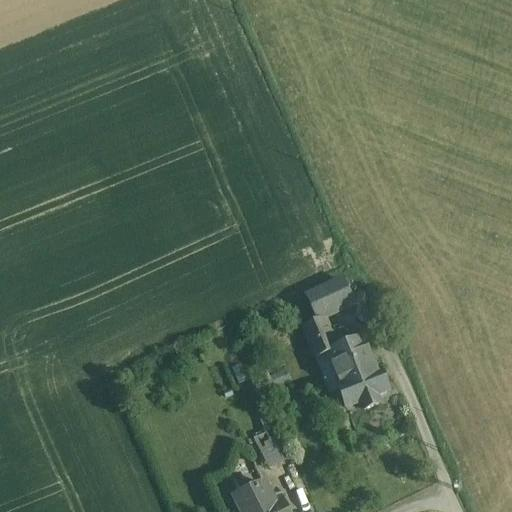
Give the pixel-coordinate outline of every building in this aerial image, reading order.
[(318,323),(323,320),(324,321),(353,308),(341,282),(306,299),(318,323)] [(328,357),(330,361),(339,358),(324,321),(323,320),(318,323),(302,331),(315,362),(328,357)] [(339,358),(330,361),(341,391),(339,392),(339,393),(346,411),(361,405),(364,413),(378,407),(375,400),(388,395),(380,375),(376,376),(365,348),(339,358)] [(339,393),(339,392),(341,391),(330,361),(328,357),(315,362),(331,396),(339,393)] [(272,414),(259,419),(266,436),(254,441),(266,471),(291,461),(272,414)] [(266,484),(230,503),(234,511),(286,511),(281,501),(276,504),(266,484)]
